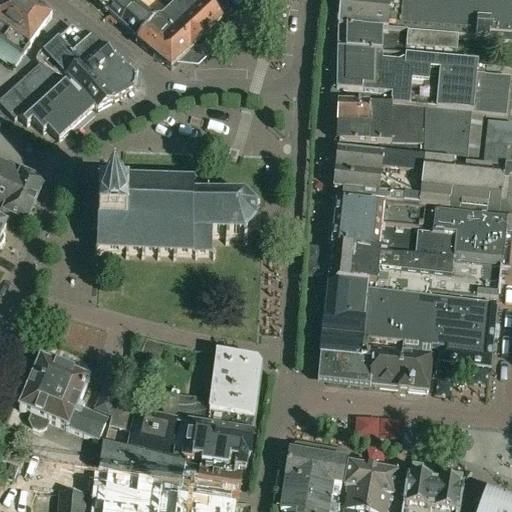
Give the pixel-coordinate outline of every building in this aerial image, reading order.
[(0,41),(22,58),(51,19),(41,12),(24,0),(3,0),(0,5),(0,41)] [(91,0),(120,26),(134,8),(136,9),(143,0),(91,0)] [(139,43),(136,47),(169,73),(192,53),(197,53),(204,47),(203,43),(206,39),(220,27),(195,0),(184,0),(161,22),(155,23),(139,43)] [(227,0),(237,10),(247,0),(227,0)] [(511,0),(397,0),(398,4),(365,0),(339,0),(339,6),(339,13),(337,32),(383,36),(419,39),(458,41),(511,46),(511,0)] [(136,9),(134,8),(120,26),(139,43),(155,23),(136,9)] [(57,44),(112,105),(133,94),(135,84),(113,66),(113,65),(72,30),(57,44)] [(337,32),(336,56),(405,61),(406,54),(456,58),(458,41),(419,39),(383,36),(337,32)] [(43,56),(95,115),(112,105),(57,44),(43,56)] [(505,121),(508,95),(482,92),(483,79),(476,78),(477,68),(432,64),(430,80),(412,78),(413,72),(404,72),(405,61),(336,56),(335,96),(339,96),(339,106),(386,107),(386,109),(390,110),(391,111),(471,119),(482,120),(505,121)] [(39,68),(0,104),(0,109),(13,124),(17,120),(26,130),(31,126),(42,138),(47,133),(58,145),(90,115),(61,84),(39,68)] [(378,159),(409,162),(465,168),(471,119),(391,111),(386,111),(348,110),(339,109),(338,148),(379,150),(378,159)] [(465,168),(409,162),(378,159),(337,154),(333,195),(403,203),(402,209),(429,212),(511,220),(511,188),(510,189),(511,184),(511,183),(511,130),(482,127),(477,170),(465,168)] [(0,212),(25,224),(43,183),(0,163),(0,212)] [(91,227),(91,233),(97,233),(97,254),(93,257),(96,260),(99,257),(125,257),(125,262),(128,262),(128,257),(141,258),(140,263),(144,263),(144,258),(156,258),(156,263),(160,263),(160,259),(172,259),(172,264),(175,264),(175,259),(191,260),(195,263),(197,261),(196,260),(209,260),(212,263),(215,261),(211,257),(211,242),(224,243),(224,248),(228,248),(228,242),(241,243),(243,248),(247,247),(245,241),(253,233),(258,235),(260,231),(254,229),(254,217),(260,215),(259,210),(252,213),(244,206),(247,200),(243,198),(240,204),(228,204),(228,198),(224,198),(224,204),(211,204),(212,198),(207,197),(207,204),(195,203),(195,197),(194,197),(194,187),(197,184),(195,182),(192,184),(176,184),(176,180),(172,179),(172,184),(160,183),(160,179),(157,179),(157,183),(144,183),(144,178),(141,178),(141,182),(128,182),(128,178),(125,178),(125,182),(100,181),(96,177),(94,180),(97,183),(97,204),(92,204),(91,210),(97,210),(97,227),(91,227)] [(333,207),(331,229),(334,229),(334,228),(355,231),(355,228),(418,235),(418,230),(422,231),(424,216),(382,211),(381,213),(333,207)] [(511,220),(429,212),(426,241),(426,242),(442,243),(442,241),(458,242),(458,249),(456,249),(456,254),(454,254),(453,268),(501,273),(507,273),(511,221),(511,220)] [(378,260),(453,268),(454,254),(456,254),(456,249),(458,249),(458,242),(442,241),(442,243),(426,242),(426,241),(417,240),(418,235),(355,228),(355,231),(334,228),(334,229),(331,229),(329,250),(332,250),(332,251),(358,254),(358,258),(378,260)] [(368,289),(367,295),(429,302),(430,297),(497,305),(499,289),(501,273),(453,268),(378,260),(358,258),(358,254),(332,251),(328,284),(368,289)] [(447,305),(429,302),(367,295),(368,289),(328,284),(326,305),(325,305),(322,343),(320,360),(365,365),(367,346),(431,353),(441,354),(447,305)] [(441,354),(491,360),(497,311),(447,305),(441,354)] [(367,346),(365,365),(320,360),(318,380),(327,389),(425,398),(431,353),(367,346)] [(251,437),(260,370),(256,365),(216,358),(210,404),(178,399),(175,421),(194,426),(218,431),(251,437)] [(32,433),(38,435),(45,432),(48,426),(97,447),(105,426),(81,416),(83,412),(77,410),(87,386),(88,387),(88,385),(85,384),(86,382),(81,372),(72,368),(62,372),(62,374),(59,372),(59,370),(56,363),(49,360),(42,363),(41,365),(39,364),(18,414),(20,415),(32,419),(29,426),(32,433)] [(103,391),(93,413),(107,419),(117,397),(103,391)] [(159,403),(149,401),(146,413),(156,415),(159,403)] [(253,437),(251,437),(218,431),(194,426),(175,421),(114,407),(109,430),(130,436),(127,451),(143,455),(142,460),(184,469),(237,481),(238,473),(247,475),(248,462),(250,462),(253,437)] [(191,502),(195,503),(234,509),(235,509),(240,481),(237,481),(184,469),(142,460),(123,455),(123,458),(102,452),(100,479),(114,482),(122,483),(159,493),(191,502)] [(289,457),(286,481),(285,481),(284,483),(285,483),(280,511),(335,511),(336,511),(329,510),(332,496),(336,497),(337,491),(340,491),(344,467),(344,465),(343,464),(343,465),(316,461),(316,460),(314,460),(310,459),(308,459),(290,456),(290,455),(289,455),(289,457)] [(347,468),(344,490),(347,490),(344,511),(386,511),(388,502),(392,503),(396,477),(397,477),(397,475),(394,474),(394,475),(349,467),(349,466),(347,466),(347,468)] [(459,511),(463,489),(408,480),(409,477),(407,477),(401,511),(459,511)] [(216,511),(91,481),(88,511),(216,511)] [(511,511),(511,506),(486,497),(481,511),(511,511)] [(83,511),(84,501),(60,499),(58,511),(83,511)]
